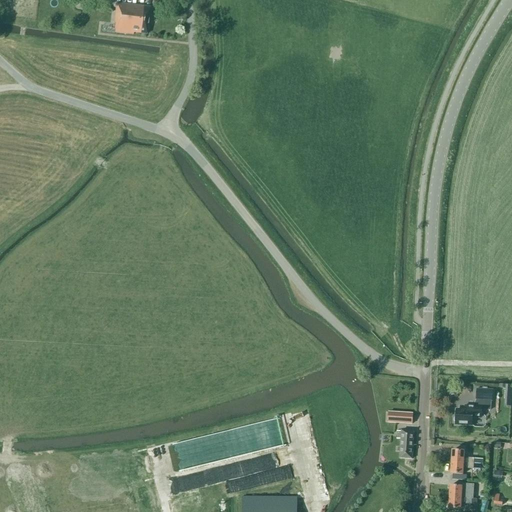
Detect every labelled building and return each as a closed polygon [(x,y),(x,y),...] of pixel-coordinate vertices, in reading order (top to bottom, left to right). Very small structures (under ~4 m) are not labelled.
[(133,33),(146,35),(150,8),(116,4),(114,24),(115,24),(114,33),(133,35),(133,33)] [(475,407),(464,406),(464,411),(455,411),(455,417),(454,419),(454,422),(455,423),(455,425),(472,426),(472,418),(475,418),(475,416),(481,416),(482,410),(490,411),(491,402),(492,402),(493,391),(476,390),(476,401),(475,407)] [(389,424),(413,425),(413,415),(389,414),(389,424)] [(399,459),(412,460),(413,432),(401,431),(401,432),(397,432),(397,440),(400,440),(399,459)] [(483,465),(483,460),(473,459),(467,459),(467,460),(463,460),(464,452),(452,451),(451,463),(480,465),(483,465)] [(467,468),(466,469),(479,470),(480,465),(451,463),(450,475),(462,475),(463,467),(467,468)] [(462,487),(450,486),(449,498),(477,500),(477,495),(465,494),(465,495),(461,495),(462,487)] [(243,511),(297,511),(297,498),(243,498),(243,511)] [(477,505),(477,500),(449,498),(448,510),(460,510),(461,502),(464,503),(464,504),(477,505)]
